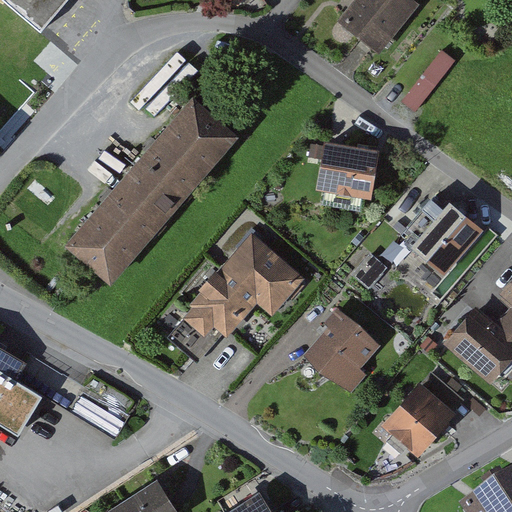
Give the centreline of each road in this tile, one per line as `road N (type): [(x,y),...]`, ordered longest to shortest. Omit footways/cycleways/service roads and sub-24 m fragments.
road 1 (residential): [(0,178),(113,51),(137,36),(207,21),(265,35),(511,211)]
road 2 (residential): [(359,511),(0,295)]
road 3 (residential): [(511,438),(389,511)]
